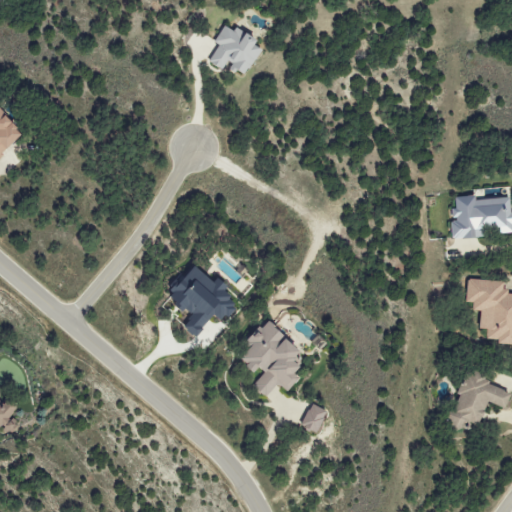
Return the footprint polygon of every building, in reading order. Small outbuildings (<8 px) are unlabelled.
[(209,62),(223,71),(227,64),(246,76),(263,50),(257,46),(260,41),(237,27),(234,31),(225,26),(215,43),(220,45),(209,62)] [(0,158),(25,136),(0,108),(0,158)] [(511,210),(511,198),(477,200),(477,196),(454,197),(456,221),(452,222),(453,240),(489,238),(488,233),(511,231),(511,210)] [(196,337),(216,316),(223,323),(239,308),(230,300),(236,294),(221,279),(216,284),(197,266),(169,294),(193,317),(184,326),(196,337)] [(511,343),(511,293),(503,293),(504,282),(467,279),(465,303),(473,303),(472,311),(480,311),(479,329),(486,330),(485,341),(511,343)] [(305,353),(271,321),(237,357),(259,377),(252,384),(267,398),(279,384),(287,392),(308,369),(299,360),(305,353)] [(490,403),(507,410),(511,398),(511,391),(470,373),(448,424),(466,432),(471,422),(480,426),(490,403)] [(0,427),(14,434),(17,428),(11,420),(19,406),(9,401),(3,405),(0,399),(0,427)] [(328,411),(311,405),(302,427),(319,434),(328,411)]
